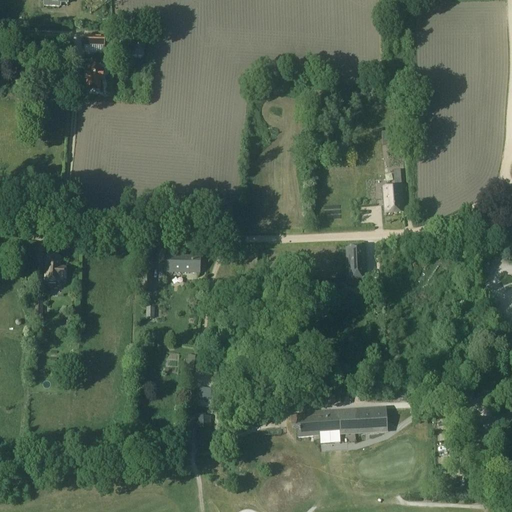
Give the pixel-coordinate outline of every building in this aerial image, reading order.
[(84,38),(84,46),(104,47),(104,39),(84,38)] [(129,47),(130,48),(130,49),(131,49),(132,49),(131,59),(143,60),(144,48),(134,47),(134,46),(134,45),(133,45),(132,44),(131,44),(131,45),(130,45),(130,46),(129,46),(129,47)] [(85,71),(84,79),(86,79),(86,88),(99,89),(100,80),(102,81),(103,72),(101,72),(101,70),(87,69),(87,71),(85,71)] [(391,133),(383,133),(384,146),(392,145),(391,133)] [(401,187),(381,189),(383,216),(403,213),(401,187)] [(0,265),(3,266),(9,266),(11,245),(0,244),(0,265)] [(364,249),(346,250),(347,282),(365,281),(364,249)] [(141,256),(140,293),(151,293),(152,257),(141,256)] [(166,257),(165,274),(192,274),(199,274),(200,258),(166,257)] [(44,274),(43,285),(61,286),(61,282),(67,282),(67,269),(60,268),(59,268),(60,259),(45,258),(44,274)] [(146,308),(146,319),(154,319),(154,308),(146,308)] [(201,387),(200,399),(212,399),(212,388),(201,387)] [(354,412),(297,416),(298,438),(318,437),(318,438),(347,436),(347,433),(348,432),(354,432),(384,430),(383,423),(385,423),(384,412),(354,414),(354,412)] [(210,417),(197,417),(199,454),(212,453),(210,417)]
